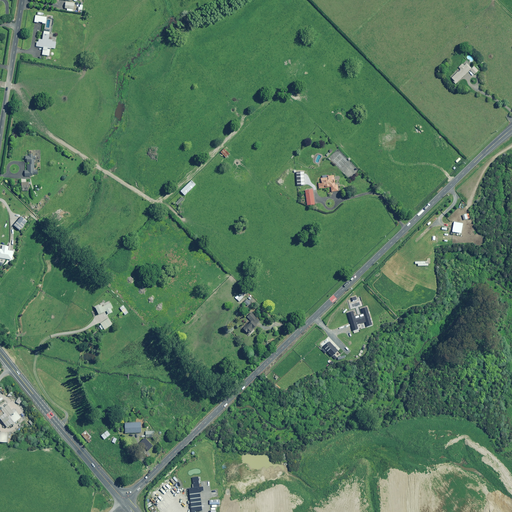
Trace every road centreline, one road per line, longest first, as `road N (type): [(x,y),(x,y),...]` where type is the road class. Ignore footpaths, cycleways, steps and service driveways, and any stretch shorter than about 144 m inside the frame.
road 1 (tertiary): [(511,128),(135,486)]
road 2 (tertiary): [(0,352),(88,460),(120,485)]
road 3 (unclassified): [(22,0),(0,136)]
